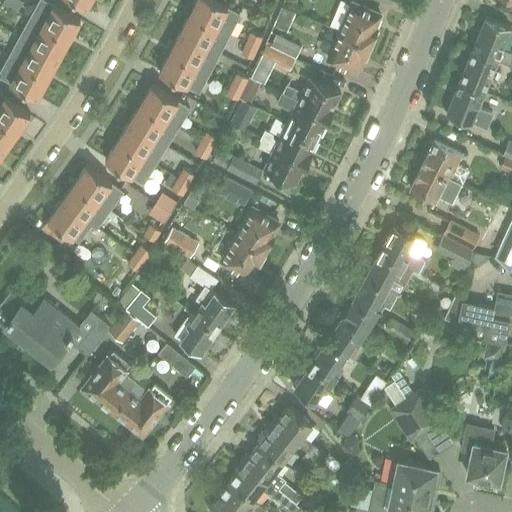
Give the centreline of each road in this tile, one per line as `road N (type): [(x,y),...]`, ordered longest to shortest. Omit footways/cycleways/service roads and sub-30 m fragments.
road 1 (unclassified): [(136,511),(255,361),(320,260),(440,0)]
road 2 (residential): [(0,212),(135,0)]
road 3 (unclassified): [(120,511),(0,416)]
